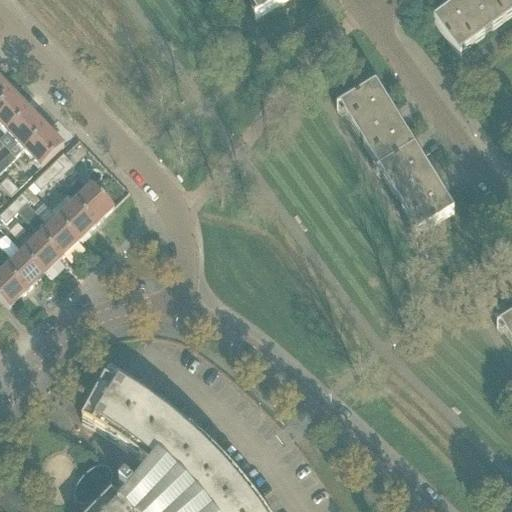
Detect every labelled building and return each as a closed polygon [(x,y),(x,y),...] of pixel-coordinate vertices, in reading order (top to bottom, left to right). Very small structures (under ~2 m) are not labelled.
[(248,0),(260,19),(254,22),(255,23),(292,0),(248,0)] [(511,9),(505,0),(471,0),(434,27),(460,63),(461,63),(457,57),(511,16),(511,9)] [(0,110),(14,97),(0,83),(0,110)] [(375,177),(376,177),(413,154),(375,91),(337,114),(338,115),(343,112),(381,173),(375,177)] [(0,110),(0,128),(8,136),(30,115),(14,97),(0,110)] [(8,136),(24,154),(47,132),(30,115),(8,136)] [(47,132),(24,154),(41,171),(63,149),(47,132)] [(413,154),(376,177),(376,178),(382,174),(420,236),(414,240),(415,241),(453,218),(413,154)] [(63,157),(44,175),(45,176),(52,183),(55,187),(74,169),(64,158),(63,157)] [(44,175),(33,186),(34,187),(41,194),(52,183),(45,176),(44,175)] [(0,187),(0,188),(11,200),(18,192),(7,181),(0,187)] [(93,189),(75,206),(97,228),(114,212),(93,189)] [(22,197),(11,208),(18,215),(27,207),(29,204),(22,197)] [(68,198),(51,215),(58,222),(79,245),(97,228),(75,206),(68,198)] [(27,207),(18,215),(19,216),(40,238),(62,261),(79,245),(58,222),(49,230),(27,207)] [(11,208),(0,218),(0,221),(5,227),(18,215),(11,208)] [(40,238),(22,255),(44,278),(62,261),(40,238)] [(22,255),(5,272),(27,294),(44,278),(22,255)] [(27,294),(5,272),(0,276),(0,301),(9,311),(27,294)] [(511,322),(496,332),(497,333),(503,330),(511,344),(511,322)] [(138,463),(149,473),(150,473),(153,470),(164,479),(171,485),(184,498),(190,505),(196,511),(260,511),(254,504),(245,492),(235,480),(225,469),(214,458),(204,447),(189,435),(186,438),(182,435),(172,426),(148,408),(140,403),(122,391),(112,386),(111,388),(104,384),(85,420),(96,426),(93,432),(116,447),(138,463)] [(73,497),(73,499),(73,500),(73,501),(74,502),(74,503),(75,504),(76,505),(76,506),(77,506),(78,507),(79,508),(80,508),(81,509),(82,509),(83,509),(84,509),(85,509),(86,509),(87,508),(88,508),(89,508),(92,506),(95,505),(98,503),(100,501),(103,499),(105,496),(107,493),(108,490),(110,487),(111,484),(111,483),(111,478),(111,476),(110,473),(109,471),(107,470),(106,469),(105,469),(103,469),(100,470),(97,470),(94,471),(92,473),(89,474),(87,476),(84,478),(82,480),(80,482),(79,484),(76,489),(75,491),(74,492),(74,494),(73,495),(73,497)] [(124,483),(118,489),(133,504),(139,497),(124,483)] [(126,511),(111,496),(95,511),(126,511)]
